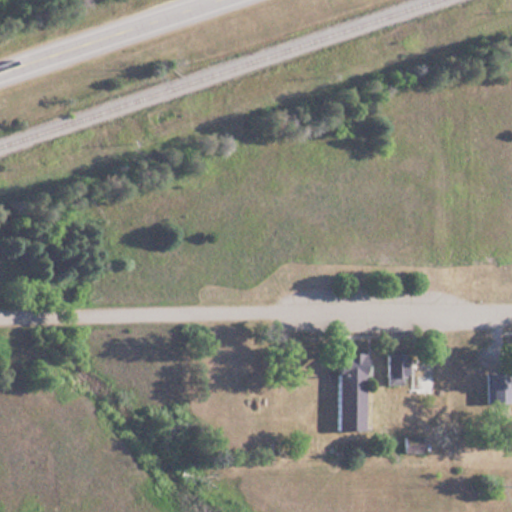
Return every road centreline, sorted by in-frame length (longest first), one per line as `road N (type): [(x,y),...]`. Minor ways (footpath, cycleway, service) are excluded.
road 1 (residential): [(0,318),(511,311)]
road 2 (primary): [(0,69),(209,0)]
